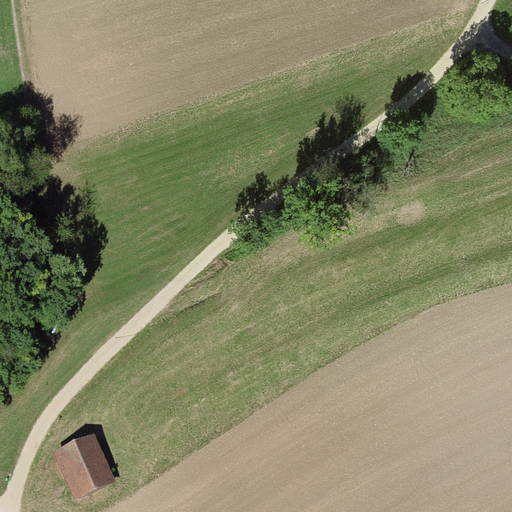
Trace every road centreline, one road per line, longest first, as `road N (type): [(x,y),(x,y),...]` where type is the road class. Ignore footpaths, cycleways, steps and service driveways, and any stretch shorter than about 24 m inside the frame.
road 1 (track): [(492,0),(480,25),(134,324),(43,422),(9,511)]
road 2 (track): [(21,0),(41,183),(15,264),(0,283)]
